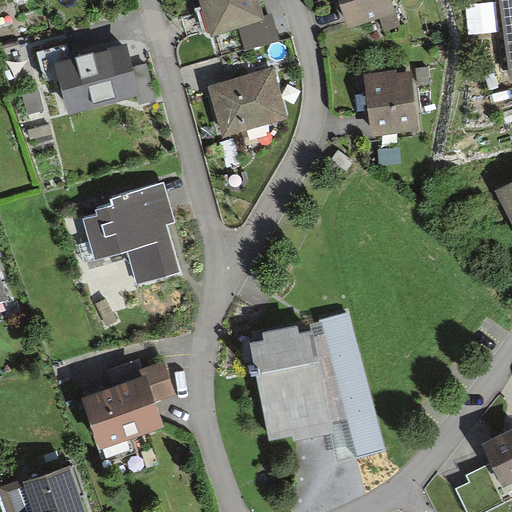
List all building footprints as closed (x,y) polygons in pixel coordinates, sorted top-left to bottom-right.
[(199,0),(202,7),(195,9),(201,29),(208,27),(210,36),(238,27),(264,19),(263,15),(258,0),(199,0)] [(338,0),(348,28),(380,18),(384,32),(401,27),(392,0),(338,0)] [(511,0),(499,0),(511,79),(511,78),(511,0)] [(264,19),(238,27),(245,50),(279,39),(271,13),(263,15),(264,19)] [(55,63),(69,114),(137,96),(141,95),(133,68),(126,43),(55,63)] [(148,64),(133,68),(141,95),(137,96),(140,105),(158,99),(148,64)] [(207,85),(223,138),(289,118),(273,65),(207,85)] [(429,67),(417,68),(419,85),(431,84),(429,67)] [(363,75),(371,137),(418,130),(410,72),(396,74),(395,71),(363,75)] [(83,219),(95,261),(129,251),(139,284),(181,271),(167,225),(176,222),(164,182),(108,199),(110,204),(93,209),(95,215),(83,219)] [(511,182),(496,190),(511,221),(511,182)] [(250,373),(256,371),(268,441),(294,435),(295,441),(334,433),(332,422),(348,418),(358,457),(386,449),(350,313),(309,325),(311,332),(300,334),(297,325),(262,333),(263,343),(251,345),(254,364),(249,365),(250,373)] [(140,369),(143,376),(145,375),(155,402),(176,394),(164,360),(140,369)] [(80,398),(99,450),(103,449),(107,461),(134,451),(130,439),(163,427),(155,402),(145,375),(143,376),(80,398)] [(466,510),(510,490),(502,471),(511,466),(511,416),(481,430),(492,456),(463,469),(466,477),(454,483),(466,510)] [(80,511),(62,461),(13,479),(25,511),(80,511)] [(15,511),(7,486),(0,488),(0,511),(15,511)]
